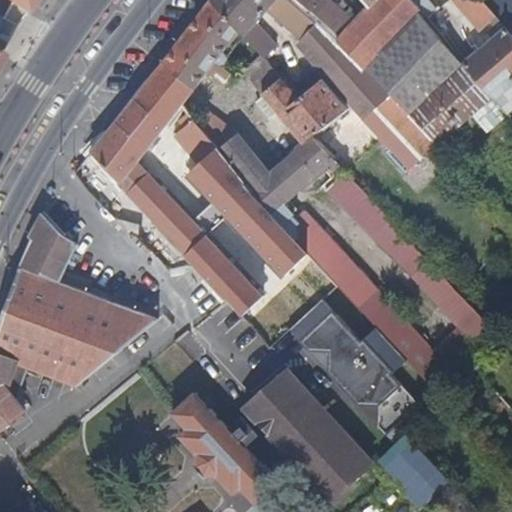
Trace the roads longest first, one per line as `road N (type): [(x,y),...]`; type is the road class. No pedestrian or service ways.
road 1 (secondary): [(0,251),(89,88),(159,0)]
road 2 (secondary): [(112,0),(0,141)]
